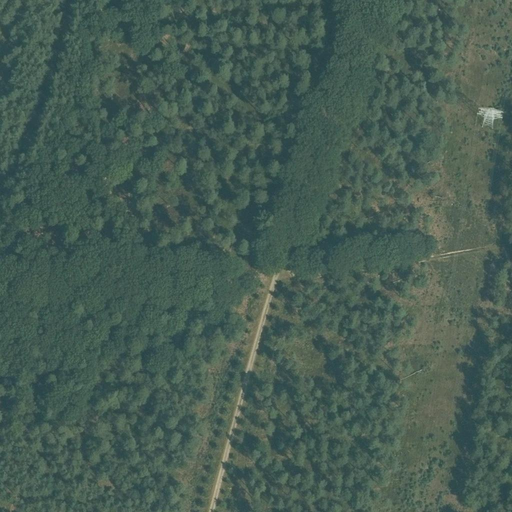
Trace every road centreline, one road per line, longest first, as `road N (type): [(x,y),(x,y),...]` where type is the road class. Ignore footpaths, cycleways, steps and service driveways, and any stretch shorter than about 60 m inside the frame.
road 1 (track): [(374,0),(273,280),(212,511)]
road 2 (track): [(273,280),(511,243)]
